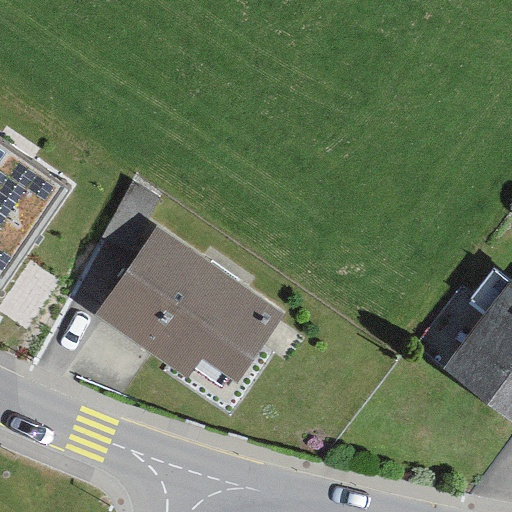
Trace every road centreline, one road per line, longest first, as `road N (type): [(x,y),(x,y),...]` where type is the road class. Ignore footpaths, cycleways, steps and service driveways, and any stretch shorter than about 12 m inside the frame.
road 1 (residential): [(0,391),(211,478)]
road 2 (residential): [(211,478),(333,511)]
